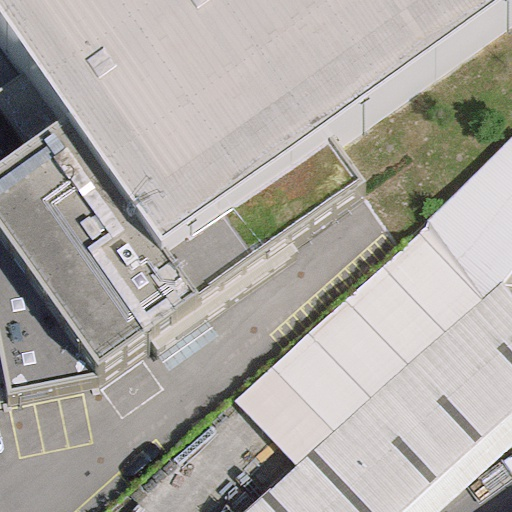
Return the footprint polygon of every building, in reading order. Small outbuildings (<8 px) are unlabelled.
[(511,28),(511,0),(0,0),(0,31),(176,272),(511,28)] [(1,99),(37,150),(61,133),(25,81),(1,99)] [(488,294),(497,286),(511,269),(511,145),(426,230),(488,294)] [(488,294),(426,230),(277,368),(337,429),(488,294)] [(435,511),(511,443),(511,306),(497,286),(488,294),(337,429),(244,511),(435,511)]
